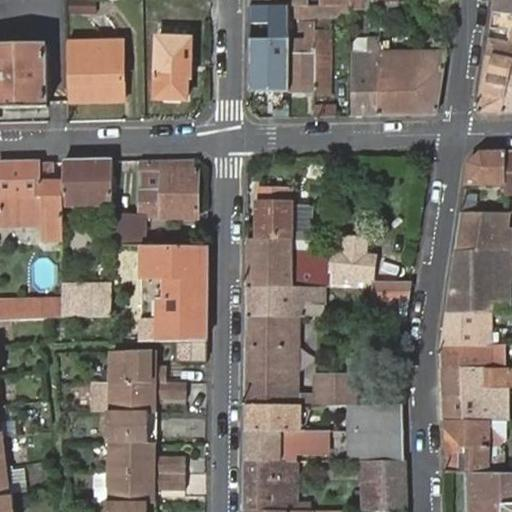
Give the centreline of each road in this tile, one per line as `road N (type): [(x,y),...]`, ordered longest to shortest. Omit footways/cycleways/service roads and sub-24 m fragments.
road 1 (residential): [(453,135),(425,339),(430,511)]
road 2 (residential): [(230,138),(223,511)]
road 3 (residential): [(0,143),(230,138)]
road 4 (residential): [(230,138),(453,135)]
road 5 (residential): [(231,0),(230,138)]
road 6 (residential): [(453,135),(474,0)]
